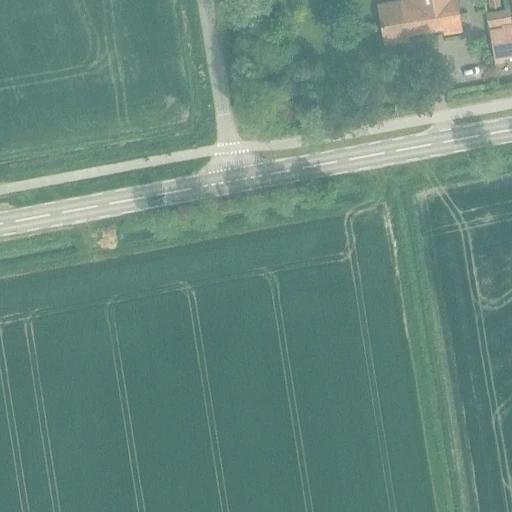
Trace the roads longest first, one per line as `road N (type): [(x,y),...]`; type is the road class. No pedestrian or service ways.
road 1 (secondary): [(233,179),(511,129)]
road 2 (secondary): [(0,223),(233,179)]
road 3 (unclassified): [(233,179),(202,0)]
